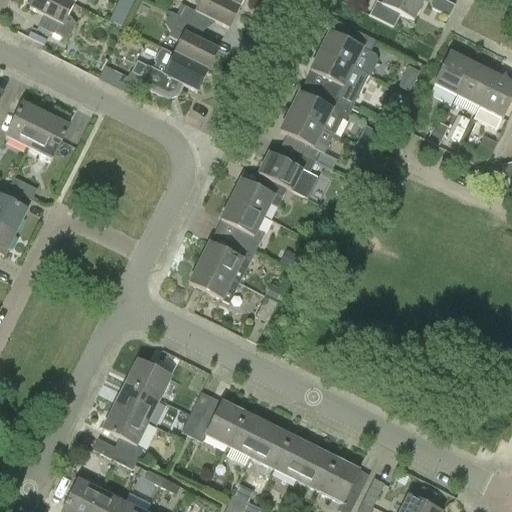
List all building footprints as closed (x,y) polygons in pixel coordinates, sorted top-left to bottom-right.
[(42,30),(66,43),(75,24),(71,19),(66,17),(72,5),(61,0),(33,0),(28,10),(47,20),(42,30)] [(122,26),(131,0),(117,0),(110,21),(122,26)] [(239,10),(218,0),(201,0),(194,14),(181,6),(176,17),(175,18),(204,32),(209,21),(228,31),(239,10)] [(218,0),(239,10),(243,0),(218,0)] [(413,23),(413,22),(424,0),(383,0),(380,7),(375,4),(369,17),(393,29),(399,16),(413,23)] [(431,0),(430,5),(431,10),(438,14),(444,2),(440,0),(431,0)] [(448,19),(455,7),(444,2),(438,14),(448,19)] [(173,56),(207,73),(217,52),(198,43),(204,32),(175,18),(176,17),(170,14),(164,26),(170,34),(168,38),(179,44),(173,56)] [(319,53),(352,69),(370,78),(377,63),(375,57),(370,54),(375,42),(351,31),(346,42),(329,33),(319,53)] [(137,63),(131,74),(140,78),(143,89),(167,101),(177,97),(182,87),(196,94),(207,73),(173,56),(161,50),(159,53),(158,53),(153,64),(156,65),(153,71),(137,63)] [(352,69),(319,53),(310,73),(326,81),(321,91),(353,107),(368,78),(370,79),(370,78),(352,69)] [(448,54),(432,87),(456,98),(472,66),(448,54)] [(472,66),(456,98),(478,110),(494,77),(472,66)] [(396,91),(409,97),(416,83),(403,77),(396,91)] [(502,122),(511,100),(511,86),(494,77),(478,110),(479,110),(473,123),(494,134),(500,121),(502,122)] [(289,114),(322,131),(333,136),(335,137),(342,122),(345,123),(353,107),(321,91),(315,103),(299,94),(289,114)] [(21,105),(5,138),(28,150),(45,117),(21,105)] [(322,131),(289,114),(279,133),(296,142),(291,153),(314,165),(319,154),(324,156),(333,136),(322,131)] [(51,161),(68,128),(45,117),(28,150),(51,161)] [(447,130),(436,124),(431,134),(443,140),(447,130)] [(426,143),(438,149),(443,140),(431,134),(426,143)] [(484,143),(477,156),(460,147),(454,157),(482,172),(488,161),(494,148),(484,143)] [(269,155),(258,177),(263,179),(286,191),(291,193),(297,180),(305,184),(314,165),(291,153),(285,164),(269,155)] [(511,164),(500,167),(506,192),(511,190),(511,164)] [(231,201),(264,218),(270,206),(277,209),(286,191),(263,179),(258,190),(241,181),(231,201)] [(8,191),(31,203),(37,192),(13,180),(8,191)] [(26,212),(0,198),(0,227),(14,235),(26,212)] [(264,218),(231,201),(220,222),(237,231),(232,242),(255,253),(264,236),(257,233),(264,218)] [(0,257),(2,258),(14,235),(0,227),(0,257)] [(232,282),(239,285),(255,253),(232,242),(226,253),(209,245),(199,265),(232,282)] [(285,254),(279,265),(292,272),(298,261),(285,254)] [(239,285),(232,282),(199,265),(189,286),(221,303),(228,290),(235,293),(239,285)] [(264,298),(277,304),(282,293),(270,287),(264,298)] [(265,298),(255,318),(254,319),(267,325),(277,305),(265,298)] [(170,379),(137,363),(126,386),(158,403),(170,379)] [(158,403),(126,386),(114,409),(147,425),(158,403)] [(211,400),(201,395),(189,418),(200,424),(203,417),(211,400)] [(202,445),(205,438),(228,449),(244,417),(221,405),(213,422),(203,417),(200,424),(191,440),(202,445)] [(142,451),(135,448),(147,425),(114,409),(102,432),(119,440),(114,449),(121,453),(137,461),(142,451)] [(251,461),(267,428),(244,417),(228,449),(251,461)] [(200,424),(189,418),(181,435),(191,440),(200,424)] [(273,472),(289,439),(267,428),(251,461),(273,472)] [(295,483),(312,450),(289,439),(273,472),(295,483)] [(98,441),(92,452),(115,463),(121,453),(114,449),(98,441)] [(312,450),(295,483),(318,494),(335,462),(312,450)] [(121,453),(115,463),(132,472),(137,461),(121,453)] [(335,462),(318,494),(341,506),(338,511),(351,511),(360,495),(350,490),(358,473),(335,462)] [(148,473),(143,481),(159,489),(163,481),(148,473)] [(176,497),(180,489),(163,481),(159,489),(176,497)] [(383,487),(373,482),(362,504),(372,509),(383,487)] [(77,483),(62,511),(91,511),(100,494),(77,483)] [(422,490),(408,498),(400,511),(435,511),(429,509),(436,496),(422,490)] [(119,511),(123,506),(100,494),(91,511),(119,511)] [(232,497),(224,511),(243,511),(247,504),(232,497)]
